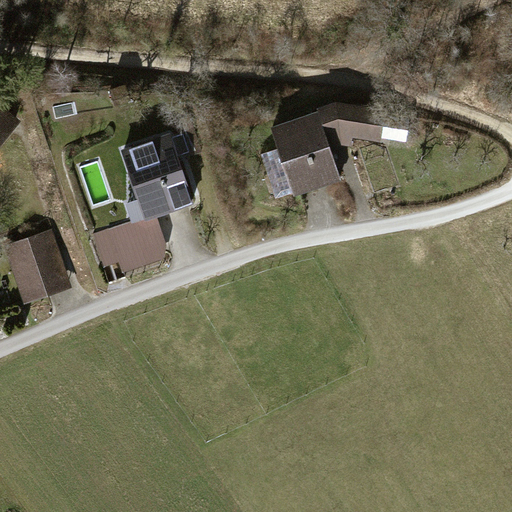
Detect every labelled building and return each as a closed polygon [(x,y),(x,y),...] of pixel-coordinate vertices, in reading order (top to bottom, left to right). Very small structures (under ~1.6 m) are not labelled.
[(333,105),(265,128),(288,196),(336,180),(325,151),(349,143),(373,146),(377,111),(333,105)] [(0,136),(14,122),(0,109),(0,136)] [(166,135),(120,149),(141,216),(187,202),(166,135)] [(153,217),(91,236),(101,268),(163,249),(153,217)] [(2,245),(18,304),(72,289),(56,230),(2,245)]
